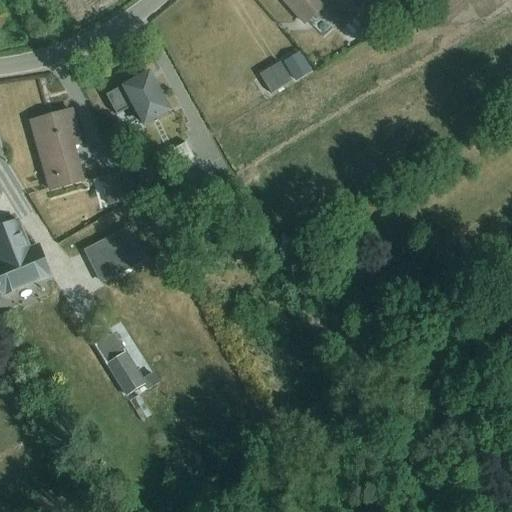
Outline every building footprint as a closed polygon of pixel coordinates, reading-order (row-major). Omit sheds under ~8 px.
[(347,0),(283,0),(307,26),(327,8),(344,29),(345,28),(359,44),(371,32),(365,26),(368,23),(360,14),(347,0)] [(347,0),(360,14),(371,4),(367,0),(347,0)] [(281,63),(260,76),(272,96),(312,74),(300,55),(283,66),(281,63)] [(116,116),(132,107),(144,129),(170,114),(148,74),(106,97),(116,116)] [(85,183),(76,148),(81,146),(72,114),(55,119),(56,121),(51,123),(49,118),(31,123),(51,193),(85,183)] [(175,178),(198,165),(186,144),(163,157),(175,178)] [(135,188),(126,172),(102,179),(109,207),(124,203),(121,193),(135,188)] [(0,292),(3,299),(53,278),(39,245),(31,248),(19,219),(0,227),(0,292)] [(86,247),(105,285),(152,262),(133,224),(86,247)] [(145,386),(126,353),(108,364),(127,398),(145,386)] [(151,417),(139,397),(130,402),(142,422),(151,417)]
